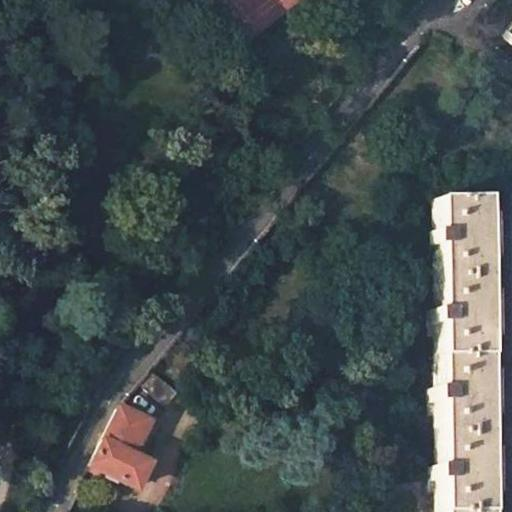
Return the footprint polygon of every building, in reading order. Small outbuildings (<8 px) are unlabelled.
[(511,17),(500,33),(511,43),(511,17)] [(481,511),(482,488),(481,409),(480,327),(479,248),(479,201),(434,201),(435,235),(430,235),(431,258),(434,258),(435,314),(431,314),(430,335),(436,335),(436,392),(432,393),(432,414),(436,414),(436,472),(432,471),(431,492),(436,493),(436,511),(481,511)] [(138,384),(162,404),(172,392),(149,371),(138,384)] [(140,422),(117,410),(99,447),(88,469),(132,488),(134,484),(138,486),(144,473),(140,471),(143,464),(135,461),(125,455),(140,422)] [(140,422),(125,455),(135,461),(151,427),(140,422)]
